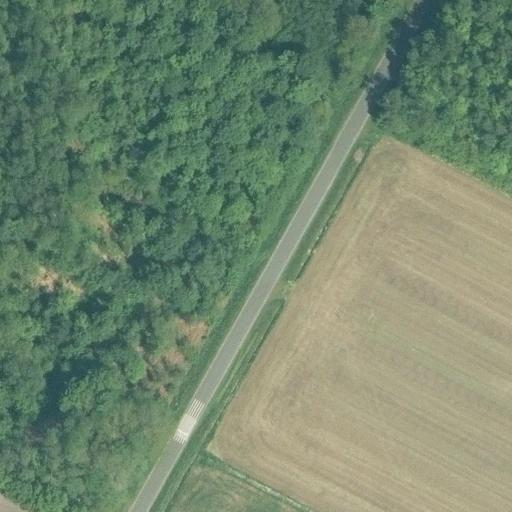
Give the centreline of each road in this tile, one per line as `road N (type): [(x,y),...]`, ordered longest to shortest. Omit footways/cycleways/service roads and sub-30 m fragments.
road 1 (tertiary): [(137,511),(424,0)]
road 2 (track): [(169,0),(306,74),(379,137),(395,162)]
road 3 (track): [(129,511),(92,480),(82,407),(0,362)]
